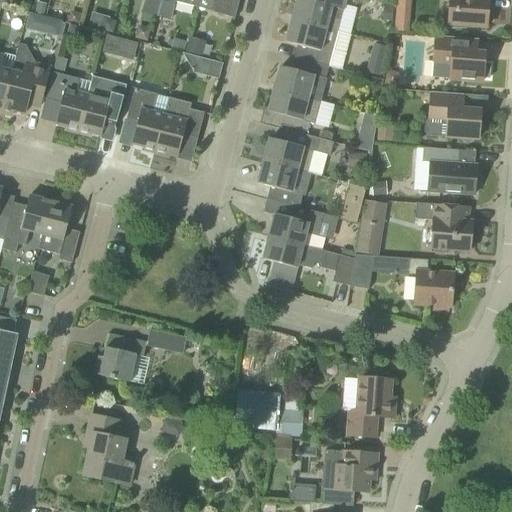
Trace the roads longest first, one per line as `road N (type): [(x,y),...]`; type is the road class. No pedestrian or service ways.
road 1 (residential): [(15,511),(65,304),(82,295),(111,175)]
road 2 (residential): [(471,358),(241,290),(208,201)]
road 3 (residential): [(208,201),(264,0)]
road 4 (residential): [(406,511),(413,478),(471,358)]
